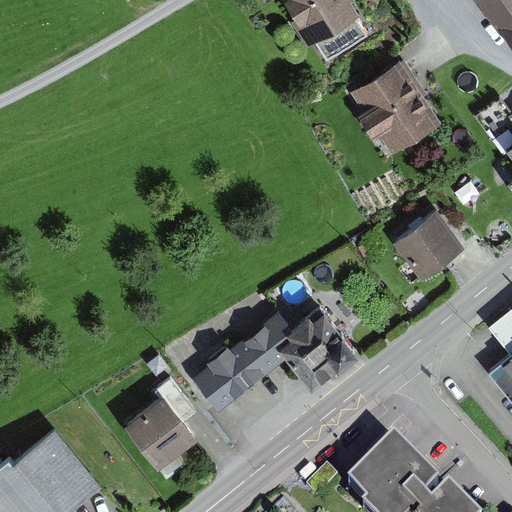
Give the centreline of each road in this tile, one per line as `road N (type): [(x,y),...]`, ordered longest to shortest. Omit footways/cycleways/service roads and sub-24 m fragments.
road 1 (tertiary): [(207,511),(396,361)]
road 2 (track): [(182,0),(0,102)]
road 3 (residential): [(511,492),(396,361)]
road 4 (tertiary): [(396,361),(511,268)]
